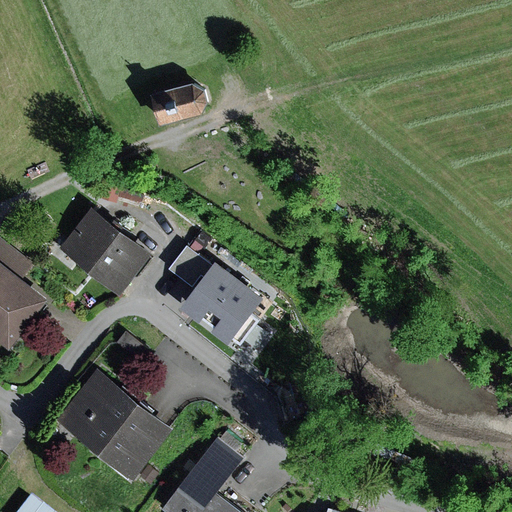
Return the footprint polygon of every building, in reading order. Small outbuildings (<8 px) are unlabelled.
[(201,75),(160,87),(168,118),(210,106),(217,95),(214,83),(201,75)] [(159,248),(96,201),(64,245),(127,291),(159,248)] [(0,337),(13,347),(54,295),(27,274),(36,263),(0,235),(0,337)] [(217,262),(192,242),(172,268),(197,287),(217,262)] [(271,294),(221,256),(217,262),(197,287),(186,302),(236,340),(271,294)] [(151,346),(129,329),(119,341),(142,358),(151,346)] [(179,423),(101,365),(61,418),(140,476),(179,423)] [(246,455),(220,435),(166,507),(172,511),(250,511),(220,489),(246,455)] [(57,511),(33,493),(18,511),(57,511)]
